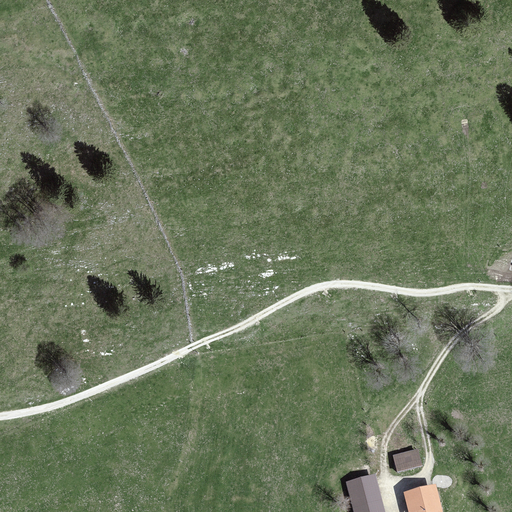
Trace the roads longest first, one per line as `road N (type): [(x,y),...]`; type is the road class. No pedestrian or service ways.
road 1 (track): [(511,291),(420,296),(361,284),(319,288),(72,397),(0,412)]
road 2 (track): [(383,445),(463,331),(511,298)]
